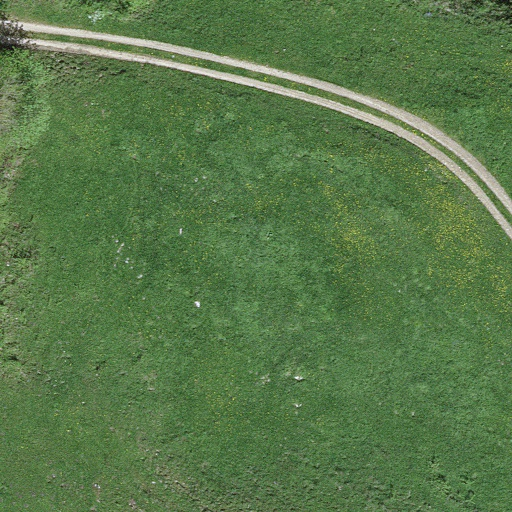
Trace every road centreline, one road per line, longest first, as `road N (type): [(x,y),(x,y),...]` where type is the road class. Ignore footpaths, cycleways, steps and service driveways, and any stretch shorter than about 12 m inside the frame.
road 1 (track): [(511,212),(453,152),(402,119),(209,55)]
road 2 (track): [(0,37),(209,55)]
